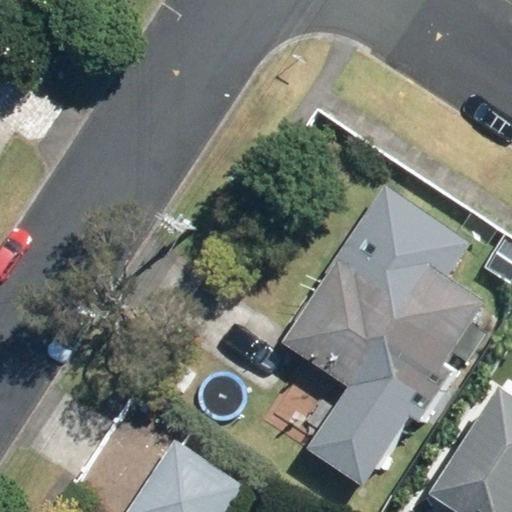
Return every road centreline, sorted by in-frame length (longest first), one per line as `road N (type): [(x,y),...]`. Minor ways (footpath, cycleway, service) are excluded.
road 1 (tertiary): [(0,357),(239,0)]
road 2 (residential): [(401,0),(511,71)]
